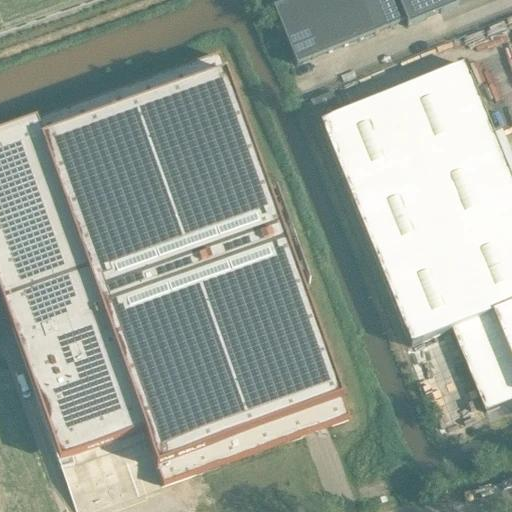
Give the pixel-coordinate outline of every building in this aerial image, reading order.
[(292,0),(290,1),(299,24),(314,17),(307,0),(292,0)] [(307,0),(314,17),(330,11),(325,0),(307,0)] [(325,0),(330,11),(345,5),(343,0),(325,0)] [(356,0),(345,5),(360,40),(375,34),(361,0),(356,0)] [(361,0),(375,34),(391,27),(379,0),(361,0)] [(379,0),(391,27),(406,21),(397,0),(379,0)] [(473,0),(397,0),(406,21),(408,27),(473,0)] [(274,8),(283,30),(299,24),(290,1),(274,8)] [(330,11),(344,46),(360,40),(345,5),(330,11)] [(314,17),(329,53),(344,46),(330,11),(314,17)] [(299,24),(313,59),(329,53),(314,17),(299,24)] [(283,30),(297,66),(313,59),(299,24),(283,30)] [(0,135),(0,296),(60,463),(145,433),(164,487),(350,421),(221,58),(0,135)] [(485,413),(500,407),(499,403),(511,397),(511,181),(465,65),(321,123),(411,347),(452,331),(485,413)] [(311,101),(321,123),(342,115),(333,92),(311,101)]
